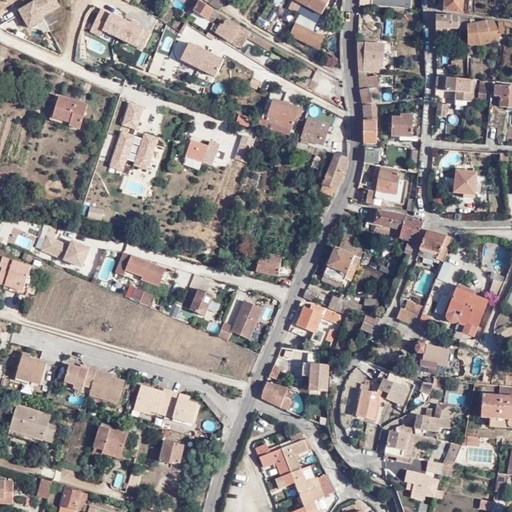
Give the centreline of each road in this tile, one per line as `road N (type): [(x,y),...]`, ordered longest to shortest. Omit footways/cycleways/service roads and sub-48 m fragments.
road 1 (tertiary): [(352,0),(352,184),(242,414),(213,511)]
road 2 (unclassified): [(397,511),(390,485),(350,462),(330,432),(341,381),(388,315),(428,218)]
road 3 (unclassified): [(428,218),(420,198),(427,0)]
road 4 (unknown): [(0,26),(73,57),(92,6),(107,3),(149,21)]
road 5 (unknown): [(357,120),(199,37)]
